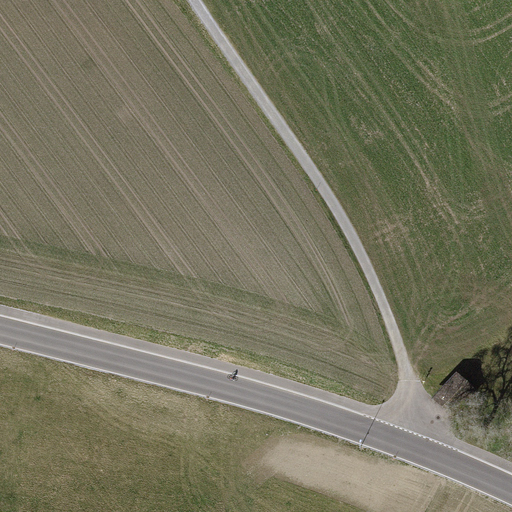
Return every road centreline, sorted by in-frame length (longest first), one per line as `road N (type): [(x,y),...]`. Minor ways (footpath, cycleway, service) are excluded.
road 1 (residential): [(511,492),(260,397),(0,331)]
road 2 (track): [(197,0),(345,228),(386,310),(410,383),(407,422)]
